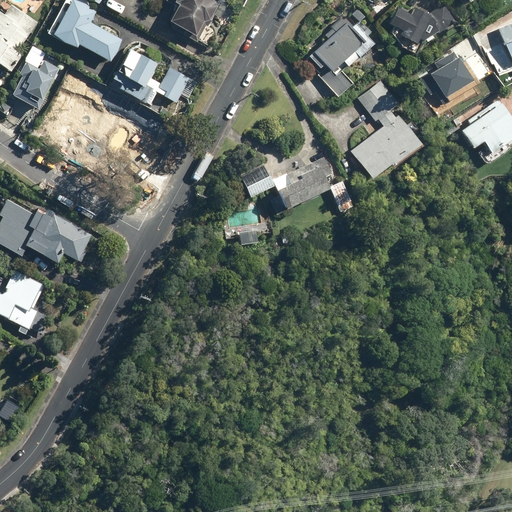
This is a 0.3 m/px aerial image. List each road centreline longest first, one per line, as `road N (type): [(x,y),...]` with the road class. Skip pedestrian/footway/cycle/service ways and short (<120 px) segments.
road 1 (residential): [(154,237),(47,430),(0,486)]
road 2 (residential): [(283,0),(154,237)]
road 3 (residential): [(154,237),(0,143)]
